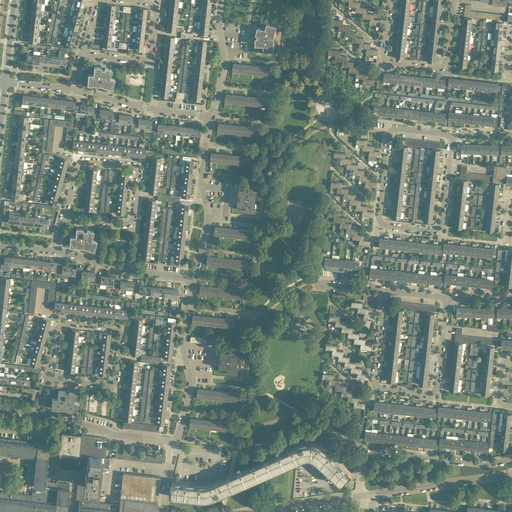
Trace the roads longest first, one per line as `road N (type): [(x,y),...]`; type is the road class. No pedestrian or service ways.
road 1 (residential): [(384,291),(374,387),(426,394),(436,389),(448,298)]
road 2 (residential): [(386,129),(382,222),(433,234),(445,219),(452,134)]
road 3 (residential): [(44,379),(116,379),(118,328),(66,322),(47,369)]
road 4 (residential): [(62,217),(133,219),(132,167),(82,160),(65,208)]
road 5 (residential): [(362,495),(362,461),(370,451),(511,460)]
road 6 (residential): [(389,0),(384,59),(439,68),(452,0)]
road 7 (residential): [(171,441),(191,382),(183,345),(192,278)]
road 8 (residential): [(192,278),(207,220),(201,184),(212,116)]
road 9 (residential): [(81,51),(151,58),(156,5),(122,0)]
road 10 (tertiary): [(362,495),(511,472)]
road 11 (residential): [(212,116),(71,89)]
road 12 (residential): [(192,278),(51,251)]
road 13 (residential): [(36,412),(171,441)]
